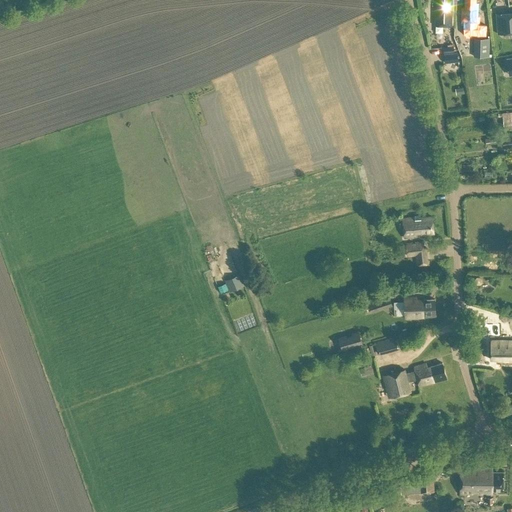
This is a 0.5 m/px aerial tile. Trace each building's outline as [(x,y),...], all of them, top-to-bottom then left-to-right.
[(435,10),(434,25),(450,26),(452,3),(449,3),(449,0),(438,0),(438,10),(435,10)] [(464,25),(463,34),(467,34),(467,37),(473,37),(473,34),(485,35),(485,25),(478,25),(478,3),(476,3),(475,0),(464,0),(464,8),(460,8),(460,25),(464,25)] [(511,11),(496,13),(497,34),(511,32),(511,11)] [(489,56),(490,38),(474,37),(473,56),(489,56)] [(457,52),(444,54),(445,62),(458,61),(457,52)] [(511,134),(502,136),(503,148),(511,146),(511,134)] [(433,214),(421,216),(420,213),(414,213),(415,215),(403,216),(405,237),(423,236),(422,234),(434,233),(433,214)] [(423,241),(406,243),(407,257),(416,256),(417,267),(430,265),(429,260),(428,260),(427,248),(424,248),(423,241)] [(225,279),(231,291),(244,285),(239,274),(225,279)] [(388,296),(368,302),(371,311),(391,305),(388,296)] [(423,315),(435,314),(434,298),(416,299),(416,296),(403,297),(405,317),(423,317),(423,315)] [(485,321),(485,324),(489,324),(489,332),(500,332),(500,325),(500,321),(489,321),(485,321)] [(352,337),(347,339),(346,336),(339,338),(342,351),(363,345),(359,332),(351,335),(352,337)] [(511,336),(491,336),(490,359),(496,359),(496,362),(502,362),(502,364),(511,364),(511,336)] [(396,337),(375,342),(378,355),(399,349),(396,337)] [(414,365),(415,371),(406,373),(405,368),(383,374),(388,396),(410,391),(408,380),(417,378),(419,385),(447,378),(443,362),(427,366),(426,362),(414,365)] [(503,490),(503,470),(492,471),(492,467),(459,467),(460,493),(492,493),(492,490),(503,490)] [(418,483),(411,484),(411,492),(419,491),(434,490),(432,471),(417,474),(418,483)]
